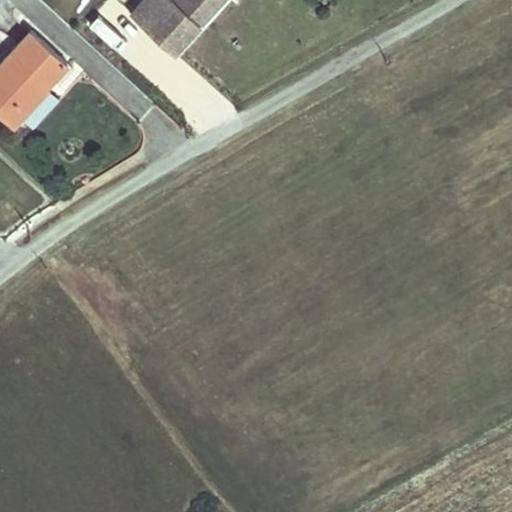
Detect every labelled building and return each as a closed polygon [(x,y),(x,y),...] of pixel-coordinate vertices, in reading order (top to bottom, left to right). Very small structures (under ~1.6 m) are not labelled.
[(138,0),(134,5),(162,31),(188,2),(203,15),(216,0),(138,0)] [(176,44),(203,15),(188,2),(162,31),(176,44)] [(109,34),(116,21),(88,6),(81,19),(109,34)] [(65,52),(34,22),(0,56),(0,106),(8,115),(49,73),(47,70),(65,52)] [(35,120),(59,93),(51,86),(27,113),(35,120)]
